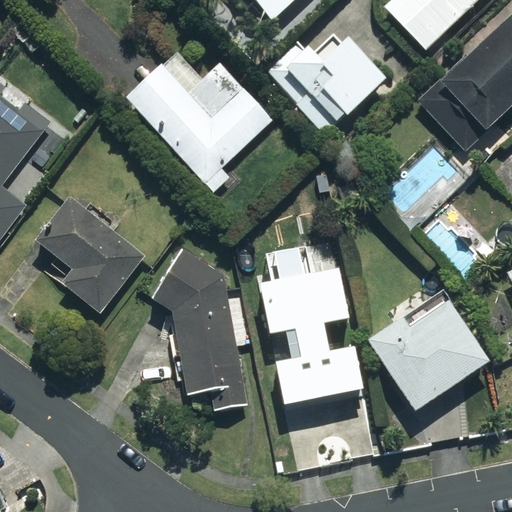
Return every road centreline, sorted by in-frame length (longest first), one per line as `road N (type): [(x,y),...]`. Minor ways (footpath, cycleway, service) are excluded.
road 1 (residential): [(0,382),(171,511)]
road 2 (residential): [(511,484),(377,511)]
